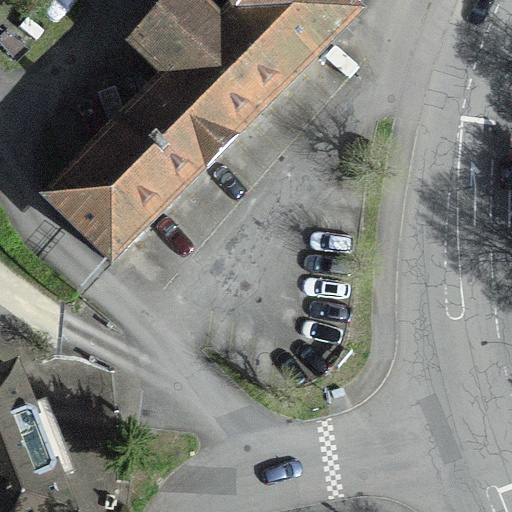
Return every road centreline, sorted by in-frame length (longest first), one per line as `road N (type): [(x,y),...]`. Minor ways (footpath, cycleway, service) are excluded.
road 1 (residential): [(493,448),(471,357),(457,242),(465,117),(500,0)]
road 2 (residential): [(175,511),(201,490),(252,468),(493,448)]
road 3 (track): [(0,273),(151,361)]
